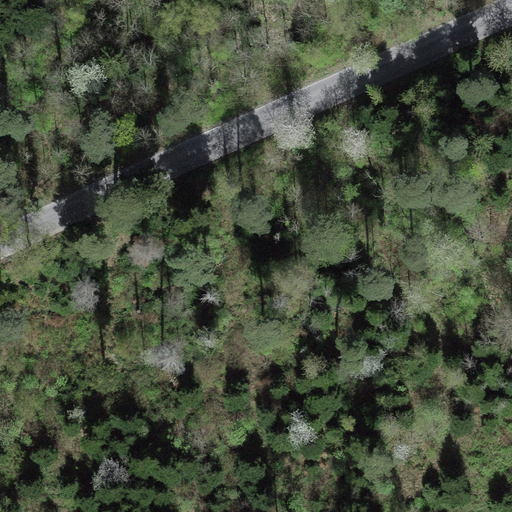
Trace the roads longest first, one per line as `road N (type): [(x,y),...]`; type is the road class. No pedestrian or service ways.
road 1 (tertiary): [(0,210),(511,1)]
road 2 (motorway): [(354,511),(379,0)]
road 3 (motorway): [(160,0),(145,511)]
